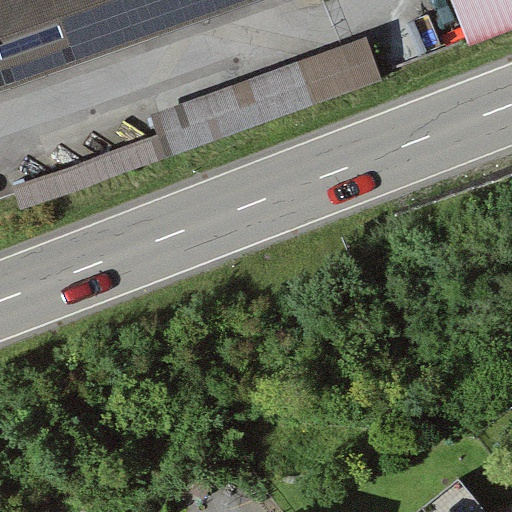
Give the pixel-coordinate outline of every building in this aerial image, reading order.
[(0,0),(0,98),(262,0),(0,0)] [(511,0),(453,0),(473,49),(511,33),(511,0)] [(365,37),(152,119),(160,139),(171,166),(383,84),(365,37)] [(160,139),(19,196),(30,223),(171,166),(160,139)] [(472,511),(466,503),(452,511),(472,511)]
